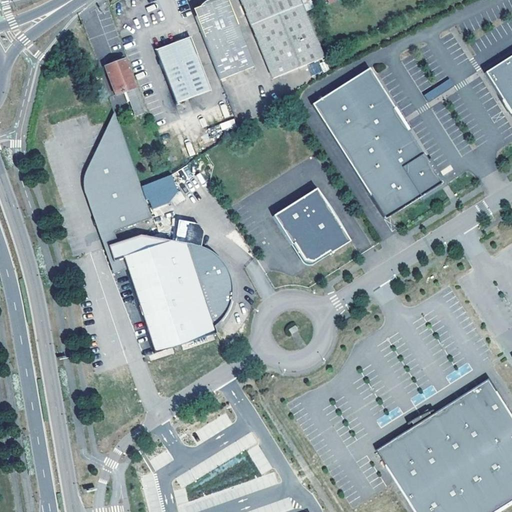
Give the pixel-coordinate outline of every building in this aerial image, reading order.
[(213,0),(198,6),(192,9),(220,78),(254,64),(227,0),(213,0)] [(302,4),(299,0),(238,0),(250,26),(302,4)] [(302,4),(250,26),(272,79),(325,56),(302,4)] [(154,49),(175,102),(210,88),(196,53),(189,36),(154,49)] [(511,44),(477,67),(499,101),(511,121),(511,44)] [(111,59),(112,61),(104,64),(115,92),(125,88),(128,93),(129,98),(135,113),(143,110),(123,57),(122,54),(111,59)] [(98,68),(93,70),(96,79),(101,77),(98,68)] [(371,68),(312,106),(385,219),(443,181),(439,176),(371,68)] [(449,77),(423,95),(428,102),(455,85),(449,77)] [(142,187),(116,116),(92,163),(90,168),(89,176),(89,183),(91,191),(105,234),(153,218),(142,187)] [(312,183),(268,210),(287,239),(289,238),(299,254),(308,257),(324,246),(326,248),(345,236),(312,183)] [(139,235),(108,246),(113,260),(123,257),(154,349),(215,330),(213,323),(186,243),(139,235)] [(192,244),(186,243),(213,323),(217,320),(222,316),(225,312),(229,307),(231,301),(233,296),(234,290),(234,284),(233,278),(230,271),(224,263),(217,257),(210,252),(201,247),(192,244)] [(294,325),(288,328),(291,333),(297,329),(294,325)] [(391,441),(379,449),(417,511),(497,511),(511,503),(511,409),(492,378),(431,416),(419,423),(391,441)]
